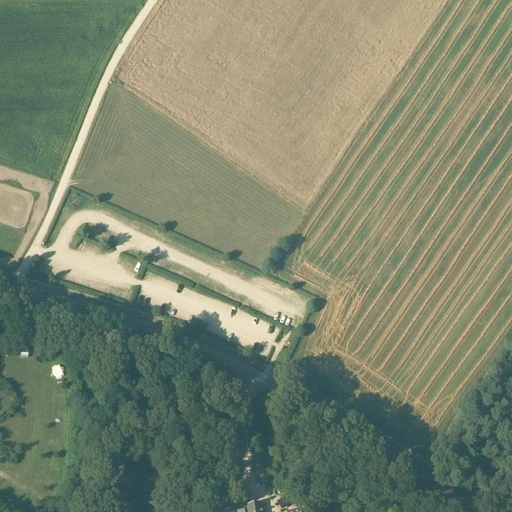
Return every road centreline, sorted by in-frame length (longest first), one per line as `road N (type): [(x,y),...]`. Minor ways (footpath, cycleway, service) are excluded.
road 1 (tertiary): [(474,511),(252,373),(166,334),(0,281)]
road 2 (track): [(30,254),(109,64),(152,0)]
